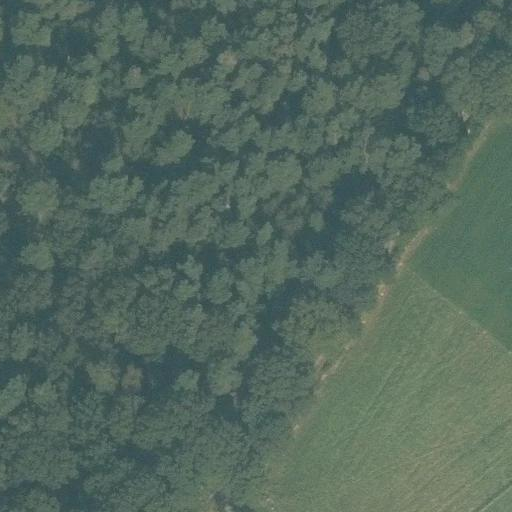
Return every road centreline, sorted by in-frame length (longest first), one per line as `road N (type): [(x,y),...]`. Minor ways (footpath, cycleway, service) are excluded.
road 1 (track): [(511,58),(404,214),(291,400),(221,481)]
road 2 (track): [(0,129),(197,456),(221,481)]
